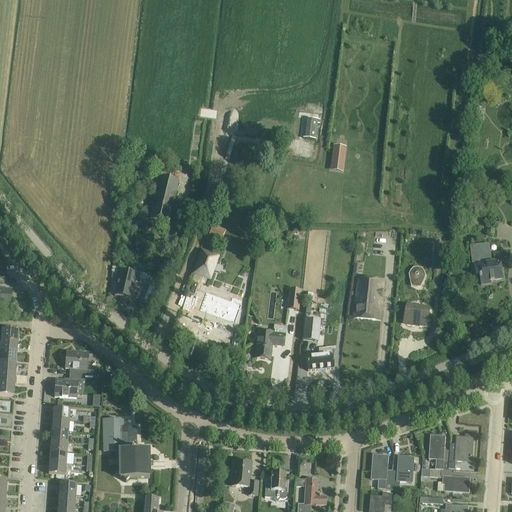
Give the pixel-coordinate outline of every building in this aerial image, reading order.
[(474,107),(478,112),(482,108),(477,103),(474,107)] [(320,120),(307,118),(304,139),(316,140),(318,125),(320,125),(320,120)] [(333,146),(331,165),(341,166),(343,147),(333,146)] [(155,179),(151,195),(148,205),(154,206),(150,219),(168,224),(170,214),(177,184),(155,179)] [(220,211),(222,204),(217,202),(214,209),(220,211)] [(208,235),(222,240),(225,231),(212,226),(208,235)] [(264,227),(263,240),(276,241),(276,227),(264,227)] [(470,264),(472,263),(478,263),(481,286),(491,284),(491,282),(503,280),(502,271),(501,262),(491,263),(489,244),(470,246),(472,258),(469,258),(470,264)] [(219,256),(204,251),(201,250),(193,274),(210,281),(219,256)] [(411,271),(409,275),(411,287),(416,289),(422,289),(426,277),(425,273),(423,269),(418,268),(414,268),(411,271)] [(131,300),(136,275),(120,271),(115,296),(131,300)] [(380,322),(381,312),(384,282),(377,281),(368,280),(357,279),(354,319),(380,322)] [(0,306),(0,307),(10,307),(12,291),(0,289),(0,306)] [(289,290),(286,310),(299,312),(301,291),(289,290)] [(206,293),(199,311),(235,324),(243,301),(231,297),(229,301),(206,293)] [(407,307),(403,325),(404,326),(417,329),(430,329),(430,328),(431,310),(430,309),(407,307)] [(304,319),(302,341),(318,343),(321,321),(304,319)] [(258,332),(256,349),(255,359),(270,360),(272,346),(284,347),(285,336),(286,327),(277,326),(276,335),(273,334),(258,332)] [(0,330),(0,341),(1,342),(18,343),(18,332),(16,332),(17,328),(2,327),(2,331),(0,330)] [(1,342),(0,341),(0,352),(0,353),(17,354),(18,343),(1,342)] [(0,363),(16,365),(17,354),(0,353),(0,355),(0,363)] [(69,376),(93,378),(93,372),(87,371),(88,355),(66,353),(65,370),(70,370),(69,376)] [(319,356),(306,358),(308,372),(334,370),(333,355),(332,355),(319,356)] [(0,374),(15,376),(16,365),(0,363),(0,374)] [(0,385),(14,387),(15,376),(0,374),(0,385)] [(54,398),(64,399),(76,400),(77,394),(83,395),(83,391),(84,390),(84,387),(83,386),(83,383),(85,383),(85,377),(93,378),(69,376),(69,382),(56,381),(54,398)] [(0,396),(13,397),(14,387),(0,385),(0,396)] [(53,421),(69,422),(70,416),(76,417),(76,412),(54,410),(53,421)] [(119,452),(120,470),(117,475),(120,478),(120,480),(123,480),(126,484),(131,479),(149,479),(148,451),(137,451),(137,450),(136,450),(136,446),(131,446),(131,428),(123,428),(123,420),(103,420),(104,452),(119,452)] [(52,432),(68,433),(69,422),(53,421),(52,432)] [(51,443),(67,444),(68,433),(52,432),(51,443)] [(449,470),(449,464),(450,452),(445,452),(446,438),(431,436),(429,461),(436,461),(436,471),(443,471),(449,472),(449,470)] [(450,452),(449,464),(449,470),(455,470),(456,462),(463,463),(464,460),(472,460),(474,437),(466,436),(465,439),(457,438),(456,452),(450,452)] [(50,453),(67,455),(67,444),(51,443),(50,453)] [(67,455),(50,453),(49,464),(66,466),(67,455)] [(374,457),(372,478),(379,479),(379,482),(378,490),(388,491),(392,491),(393,472),(387,472),(388,458),(374,457)] [(398,473),(393,472),(392,491),(401,491),(401,483),(405,483),(406,481),(412,481),(414,460),(399,458),(398,473)] [(250,479),(252,463),(234,462),(232,487),(249,488),(249,497),(257,497),(258,483),(249,483),(249,479),(250,479)] [(49,475),(65,476),(71,477),(71,466),(66,466),(49,464),(49,475)] [(423,470),(423,478),(441,479),(441,472),(423,470)] [(266,483),(265,493),(265,499),(273,499),(277,503),(280,500),(286,500),(286,494),(285,493),(286,475),(282,475),(279,471),(275,474),(271,474),(271,483),(266,483)] [(438,492),(459,494),(469,495),(471,480),(443,478),(443,484),(439,484),(438,492)] [(306,488),(305,491),(304,506),(298,505),(297,511),(310,511),(311,506),(316,507),(316,506),(326,507),(326,498),(321,498),(321,497),(317,496),(318,481),(296,480),(296,487),(306,488)] [(59,496),(76,497),(76,486),(60,485),(59,496)] [(384,494),(383,498),(371,497),(370,511),(372,511),(371,511),(391,511),(393,495),(384,494)] [(58,507),(75,508),(76,497),(59,496),(58,507)] [(157,511),(158,499),(148,498),(146,498),(144,511),(157,511)] [(420,504),(423,504),(443,506),(444,500),(421,498),(420,504)]
